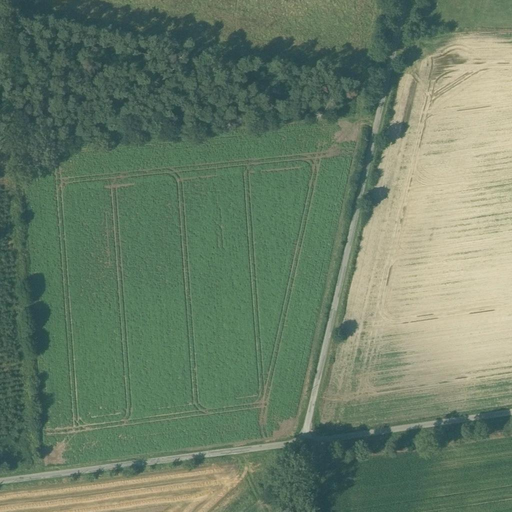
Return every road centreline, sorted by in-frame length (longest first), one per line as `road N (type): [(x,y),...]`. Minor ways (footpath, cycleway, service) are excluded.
road 1 (unclassified): [(302,442),(403,0)]
road 2 (unclassified): [(0,481),(302,442)]
road 3 (unclassified): [(302,442),(511,411)]
